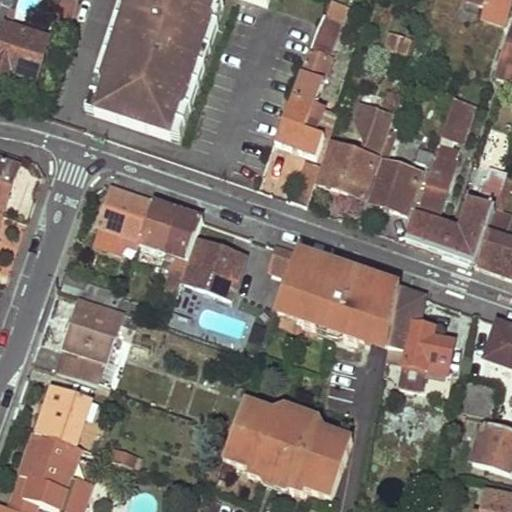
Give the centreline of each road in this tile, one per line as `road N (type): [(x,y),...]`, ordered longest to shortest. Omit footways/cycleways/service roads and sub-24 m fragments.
road 1 (residential): [(80,152),(511,302)]
road 2 (residential): [(80,152),(19,342),(0,374)]
